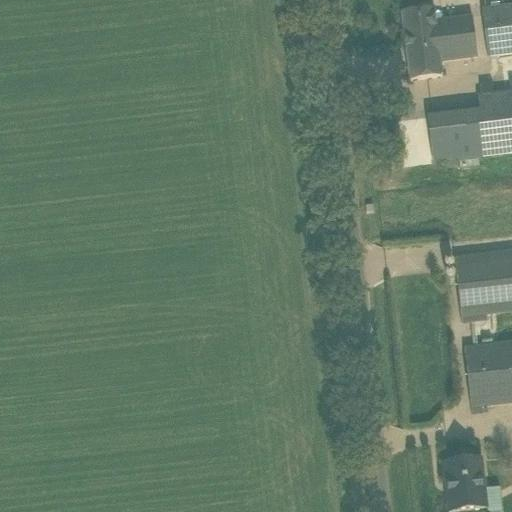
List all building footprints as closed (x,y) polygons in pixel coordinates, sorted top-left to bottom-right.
[(511,55),(511,4),(501,6),(501,1),(480,4),(487,59),(511,55)] [(436,24),(434,10),(402,14),(410,82),(442,78),(440,63),(477,59),(472,20),(436,24)] [(511,154),(511,91),(477,95),(479,112),(427,119),(433,164),(511,154)] [(460,318),(511,312),(511,253),(454,260),(460,318)] [(511,404),(511,345),(464,352),(471,409),(511,404)] [(503,511),(501,489),(486,491),(483,459),(443,464),(448,511),(471,511),(488,510),(488,511),(503,511)]
